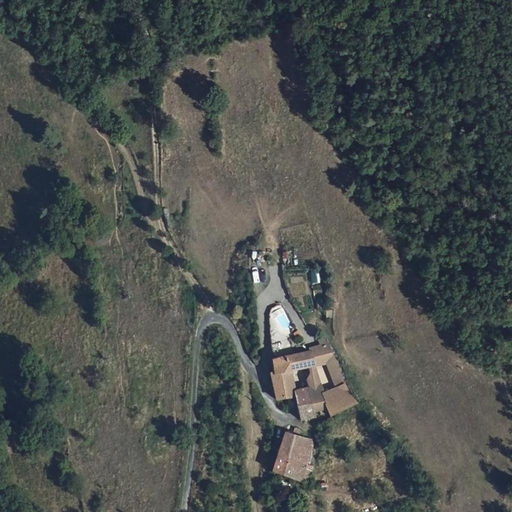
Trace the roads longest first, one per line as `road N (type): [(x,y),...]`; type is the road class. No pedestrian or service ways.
road 1 (track): [(135,0),(151,53),(164,236)]
road 2 (unclassified): [(184,511),(198,341),(213,316)]
road 3 (track): [(259,511),(246,363)]
road 4 (residential): [(213,316),(233,332),(286,418)]
